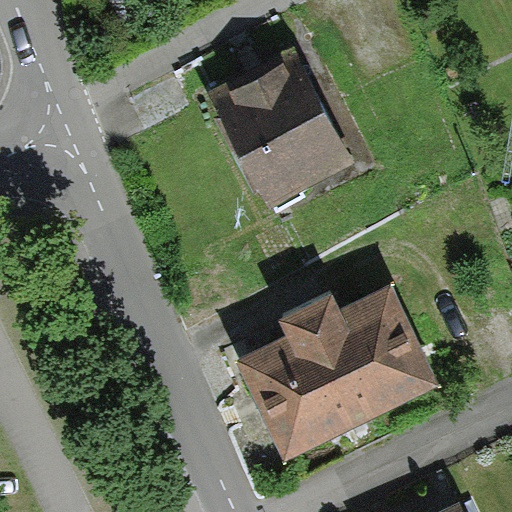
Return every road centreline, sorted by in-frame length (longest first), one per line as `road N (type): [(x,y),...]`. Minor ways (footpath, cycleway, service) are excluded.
road 1 (residential): [(238,511),(66,125)]
road 2 (residential): [(290,511),(511,403)]
road 3 (residential): [(265,0),(59,107)]
